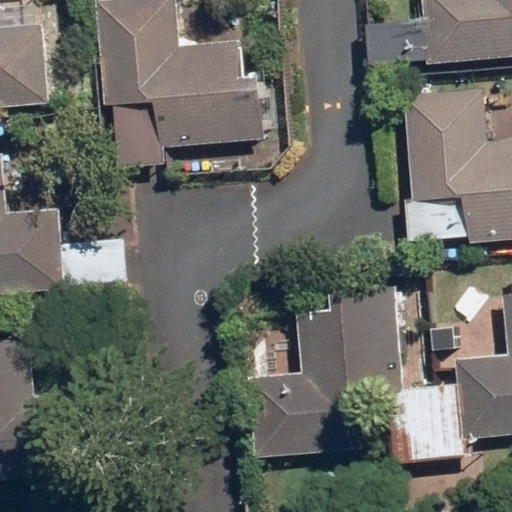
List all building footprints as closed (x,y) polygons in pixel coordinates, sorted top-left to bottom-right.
[(275,136),(270,71),(249,72),(247,39),(188,43),(184,0),(103,0),(112,104),(167,100),(171,143),(275,136)] [(511,54),(511,0),(429,0),(434,61),(511,54)] [(0,105),(58,101),(52,21),(0,25),(0,105)] [(511,236),(511,139),(494,141),(490,90),(411,95),(418,199),(474,195),(477,239),(511,236)] [(0,294),(73,289),(67,209),(14,213),(9,150),(0,150),(0,294)] [(411,387),(403,284),(338,288),(340,307),(304,310),(308,369),(255,373),(262,457),(371,448),(367,391),(411,387)] [(511,431),(511,292),(508,292),(511,341),(511,350),(463,354),(469,435),(511,431)] [(0,478),(100,471),(93,391),(40,395),(35,332),(2,335),(1,319),(0,318),(0,478)]
